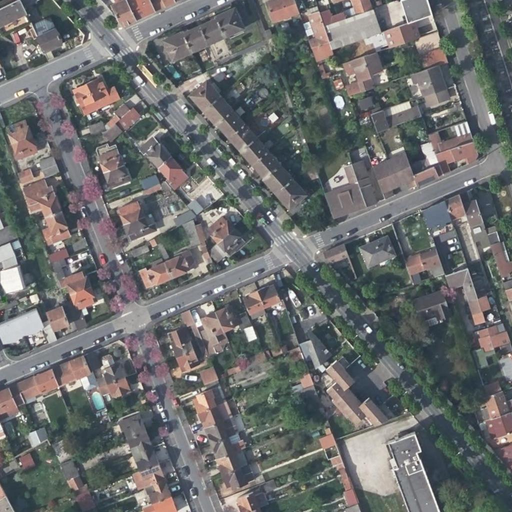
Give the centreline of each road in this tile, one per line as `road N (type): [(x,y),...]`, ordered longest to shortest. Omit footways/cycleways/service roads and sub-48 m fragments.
road 1 (residential): [(293,251),(511,500)]
road 2 (residential): [(113,44),(293,251)]
road 3 (residential): [(36,77),(131,322)]
road 4 (residential): [(293,251),(495,163)]
road 5 (residential): [(131,322),(205,511)]
road 6 (residential): [(131,322),(293,251)]
road 7 (residential): [(495,163),(441,0)]
road 8 (residential): [(2,373),(131,322)]
